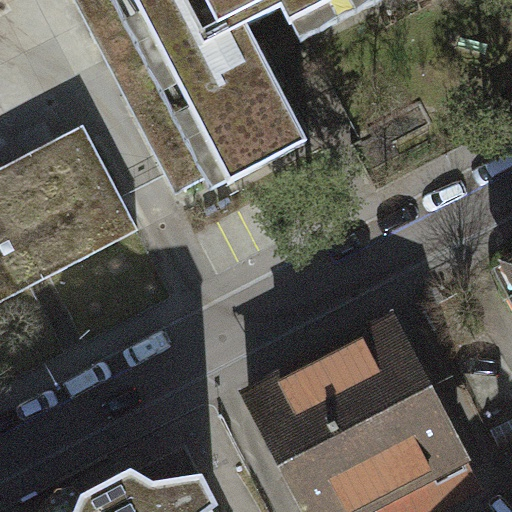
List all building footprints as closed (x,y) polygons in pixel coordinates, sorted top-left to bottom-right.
[(72,0),(179,199),(223,178),(132,0),(72,0)] [(132,0),(223,178),(307,136),(252,28),(206,51),(180,0),(132,0)] [(180,0),(206,51),(252,28),(285,6),(281,0),(180,0)] [(282,0),(299,30),(357,0),(282,0)] [(0,300),(138,230),(90,138),(0,184),(0,300)] [(511,257),(492,268),(507,297),(511,295),(511,257)] [(392,320),(246,395),(307,511),(355,511),(463,456),(392,320)] [(511,448),(503,452),(511,471),(511,448)] [(206,511),(223,500),(210,476),(152,484),(132,471),(84,496),(76,511),(206,511)]
